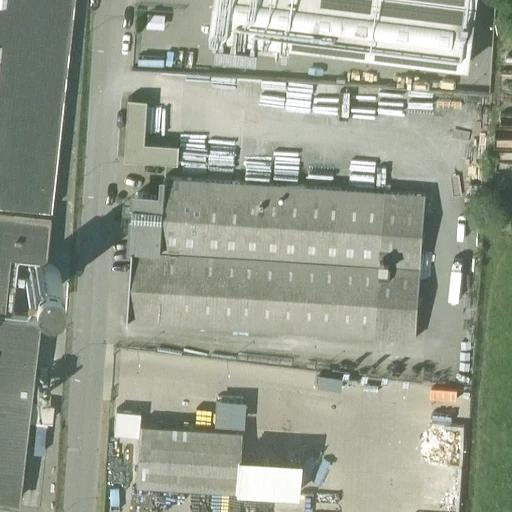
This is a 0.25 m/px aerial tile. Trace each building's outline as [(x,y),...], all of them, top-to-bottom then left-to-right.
[(73,0),(0,0),(0,499),(19,502),(39,316),(3,312),(10,255),(45,259),(73,0)] [(215,0),(211,33),(469,65),(477,0),(215,0)] [(148,101),(131,100),(131,99),(129,99),(125,160),(179,164),(179,163),(178,163),(179,145),(145,143),(148,101)] [(426,195),(165,177),(164,197),(137,195),(136,205),(133,204),(132,217),(136,217),(128,320),(416,340),(426,195)] [(50,266),(46,265),(43,266),(40,267),(38,268),(36,270),(34,272),(33,275),(32,277),(32,280),(33,284),(33,286),(35,289),(37,291),(40,294),(44,295),(47,295),(51,294),(55,292),(57,290),(59,288),(60,285),(61,282),(61,279),(60,276),(60,274),(58,272),(57,270),(55,268),(53,267),(50,266)] [(249,427),(250,398),(219,397),(219,426),(249,427)] [(242,431),(140,424),(136,484),(238,491),(242,431)] [(303,456),(243,452),(240,488),(301,492),(303,456)]
